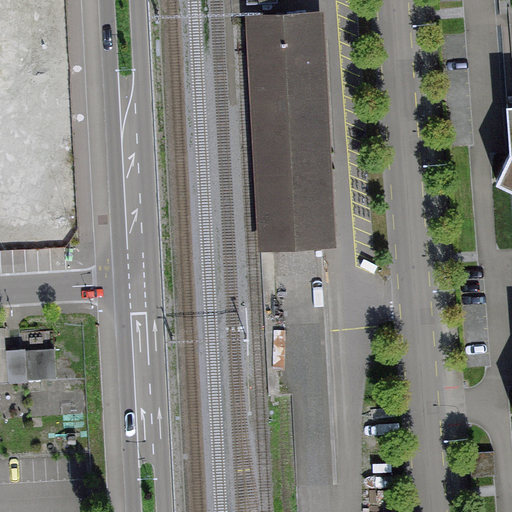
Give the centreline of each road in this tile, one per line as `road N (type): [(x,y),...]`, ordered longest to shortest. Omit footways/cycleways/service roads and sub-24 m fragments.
road 1 (residential): [(396,0),(431,511)]
road 2 (primary): [(137,289),(127,123)]
road 3 (primary): [(146,433),(137,289)]
road 4 (residential): [(137,289),(0,297)]
road 5 (primary): [(106,0),(108,68),(127,123)]
road 6 (primary): [(127,123),(139,64),(137,0)]
